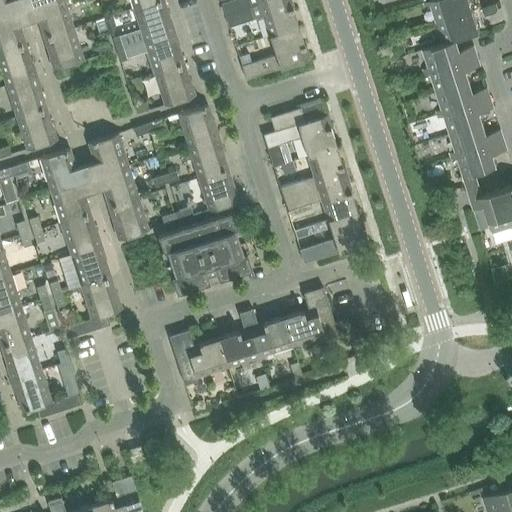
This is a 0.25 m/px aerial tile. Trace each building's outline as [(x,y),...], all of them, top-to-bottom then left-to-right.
[(0,0),(0,15),(15,11),(24,8),(21,0),(0,0)] [(73,27),(64,0),(48,0),(24,8),(29,21),(38,18),(44,37),(73,27)] [(159,0),(134,8),(144,40),(173,31),(163,0),(159,0)] [(225,14),(249,6),(247,0),(227,0),(221,2),(225,14)] [(290,0),(269,0),(249,6),(253,18),(263,15),(270,35),(298,26),(290,0)] [(431,5),(437,22),(437,23),(474,11),(470,0),(433,0),(425,3),(426,7),(431,5)] [(499,9),(497,3),(482,8),(485,16),(497,12),(499,9)] [(253,18),(249,6),(225,14),(229,26),(253,18)] [(0,50),(25,43),(19,24),(29,21),(24,8),(15,11),(0,15),(0,50)] [(444,43),(457,39),(457,40),(480,32),(474,11),(437,23),(437,22),(431,24),(432,28),(438,26),(443,43),(444,43)] [(94,25),(80,30),(84,40),(98,35),(94,25)] [(276,54),(266,57),(270,71),(309,58),(298,26),(270,35),(276,54)] [(55,69),(84,60),(73,27),(44,37),(55,69)] [(155,72),(184,63),(173,31),(144,40),(155,72)] [(117,49),(126,46),(122,34),(113,37),(117,49)] [(424,69),(425,73),(477,56),(474,46),(460,50),(457,40),(457,39),(444,43),(443,43),(423,49),(429,67),(424,69)] [(0,50),(0,63),(6,84),(35,75),(25,43),(0,50)] [(97,47),(100,55),(112,51),(109,43),(97,47)] [(126,46),(117,49),(121,61),(130,59),(126,46)] [(467,70),(480,66),(477,56),(425,73),(426,76),(431,74),(437,92),(470,81),(467,70)] [(270,71),(266,57),(241,65),(246,78),(249,77),(270,71)] [(184,63),(155,72),(165,104),(194,95),(184,63)] [(6,84),(17,116),(46,107),(35,75),(6,84)] [(438,114),(490,98),(487,88),(473,92),(470,81),(437,92),(442,109),(437,111),(438,114)] [(445,116),(450,134),(483,123),(480,112),(493,108),(490,98),(438,114),(439,118),(445,116)] [(146,100),(134,103),(137,112),(149,109),(146,100)] [(308,155),(337,146),(322,101),(270,117),(274,130),(263,133),(267,147),(279,144),(302,136),(308,155)] [(189,145),(218,136),(207,103),(178,113),(189,145)] [(27,148),(56,139),(46,107),(17,116),(27,148)] [(162,118),(150,121),(153,130),(165,126),(162,118)] [(146,123),(134,127),(136,135),(148,131),(146,123)] [(451,156),(503,140),(500,130),(487,134),(483,123),(450,134),(456,151),(450,153),(451,156)] [(89,177),(97,174),(128,164),(117,132),(88,142),(94,161),(85,164),(89,177)] [(199,177),(228,168),(218,136),(189,145),(199,177)] [(493,154),(507,150),(503,140),(451,156),(452,160),(458,158),(467,186),(478,183),(475,173),(497,165),(493,154)] [(279,144),(267,147),(273,166),(281,164),(282,164),(285,163),(279,144)] [(0,147),(0,156),(12,153),(9,145),(0,147)] [(308,155),(314,175),(280,186),(283,198),(347,178),(337,146),(308,155)] [(40,157),(51,189),(89,177),(85,164),(75,167),(69,148),(40,157)] [(28,161),(12,166),(16,178),(32,173),(28,161)] [(93,190),(103,187),(109,206),(138,197),(128,164),(97,174),(89,177),(93,190)] [(281,164),(273,166),(276,176),(284,173),(281,164)] [(7,167),(0,169),(0,178),(10,175),(7,167)] [(209,210),(238,200),(228,168),(199,177),(209,210)] [(164,173),(167,182),(179,178),(176,169),(164,173)] [(167,182),(164,173),(152,177),(154,186),(167,182)] [(90,212),(84,193),(93,190),(89,177),(51,189),(61,221),(90,212)] [(347,178),(283,198),(287,210),(321,199),(328,219),(357,210),(347,178)] [(478,183),(467,186),(469,191),(471,199),(482,195),(479,188),(478,183)] [(511,185),(503,188),(511,217),(511,185)] [(511,226),(511,228),(511,217),(503,188),(482,195),(471,199),(474,209),(485,205),(493,232),(511,226)] [(119,238),(148,229),(138,197),(109,206),(119,238)] [(181,218),(193,215),(190,205),(178,209),(181,218)] [(209,282),(210,284),(220,281),(219,279),(252,269),(248,256),(250,255),(240,222),(237,223),(233,210),(196,222),(195,222),(158,234),(162,247),(159,248),(170,281),(172,280),(176,293),(209,282)] [(304,262),(367,242),(357,210),(328,219),(334,238),(299,248),(304,262)] [(164,224),(177,220),(174,211),(162,215),(164,224)] [(71,253),(100,244),(90,212),(61,221),(71,253)] [(33,230),(40,228),(36,216),(27,219),(31,231),(33,230)] [(29,231),(25,219),(16,222),(20,234),(29,231)] [(306,226),(302,227),(295,229),(297,237),(308,234),(306,226)] [(46,239),(41,227),(40,228),(33,230),(37,242),(46,239)] [(33,243),(29,231),(20,234),(24,246),(33,243)] [(0,276),(10,273),(0,241),(0,276)] [(81,285),(110,276),(100,244),(71,253),(81,285)] [(51,262),(44,264),(47,276),(55,274),(51,262)] [(0,276),(0,311),(20,305),(10,273),(0,276)] [(99,315),(106,313),(121,308),(110,276),(81,285),(92,318),(92,317),(99,315)] [(53,294),(61,292),(57,280),(49,282),(53,294)] [(40,299),(48,296),(44,284),(36,287),(40,299)] [(303,292),(308,308),(283,316),(292,345),(323,335),(325,339),(338,334),(323,286),(303,292)] [(61,292),(53,294),(57,306),(65,304),(61,292)] [(48,296),(40,299),(44,311),(52,308),(48,296)] [(20,305),(0,311),(0,341),(2,346),(30,337),(20,305)] [(260,355),(292,345),(283,316),(257,324),(252,308),(246,310),(260,355)] [(228,365),(260,355),(246,310),(239,313),(244,328),(219,336),(228,365)] [(99,315),(103,326),(110,324),(106,313),(99,315)] [(92,317),(95,328),(103,326),(99,315),(92,317)] [(85,320),(88,331),(95,328),(92,317),(92,318),(85,320)] [(88,331),(85,320),(78,322),(81,333),(88,331)] [(81,333),(78,322),(70,324),(74,335),(81,333)] [(74,335),(70,324),(63,327),(67,337),(74,335)] [(198,379),(197,375),(228,365),(219,336),(193,344),(188,329),(169,335),(184,384),(198,379)] [(41,369),(30,337),(2,346),(12,378),(41,369)] [(61,362),(69,359),(66,348),(57,350),(61,362)] [(69,359),(61,362),(64,374),(73,371),(69,359)] [(12,378),(22,410),(36,406),(43,404),(51,401),(41,369),(12,378)] [(265,373),(256,375),(260,388),(268,385),(265,373)] [(72,394),(75,405),(83,403),(79,392),(72,394)] [(75,405),(72,394),(65,397),(68,408),(75,405)] [(68,408),(65,397),(58,399),(61,410),(68,408)] [(58,399),(51,401),(54,412),(61,410),(58,399)] [(43,404),(47,414),(54,412),(51,401),(43,404)] [(47,414),(43,404),(36,406),(40,417),(47,414)] [(141,445),(128,449),(133,463),(145,459),(141,445)] [(112,481),(117,496),(91,505),(93,511),(142,511),(131,475),(112,481)] [(483,496),(488,511),(506,511),(511,510),(511,477),(507,479),(510,488),(483,496)] [(58,511),(93,511),(91,505),(67,511),(65,511),(61,497),(54,499),(58,511)] [(58,511),(54,499),(48,501),(51,511),(58,511)]
